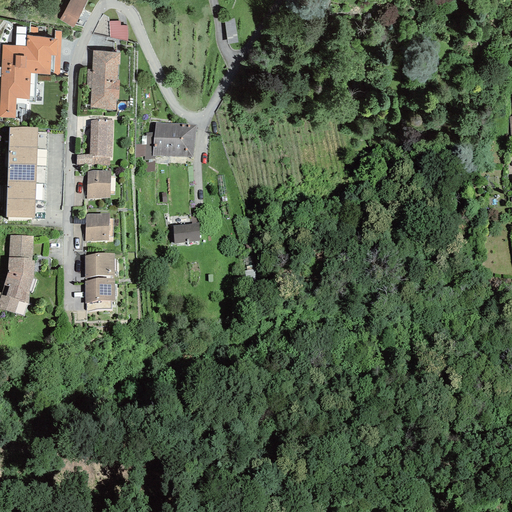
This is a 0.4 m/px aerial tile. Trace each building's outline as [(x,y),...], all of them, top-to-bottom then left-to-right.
[(69,0),(59,20),(73,28),(87,0),(86,0),(69,0)] [(235,16),(225,17),(229,41),(240,39),(235,16)] [(123,40),(127,41),(128,35),(127,26),(120,26),(120,21),(109,21),(110,37),(123,40)] [(25,46),(26,27),(16,26),(15,46),(25,46)] [(0,101),(0,117),(15,118),(21,119),(21,117),(26,118),(26,101),(35,102),(37,74),(59,76),(61,32),(54,31),(54,39),(37,36),(30,36),(27,35),(26,47),(25,46),(15,46),(3,45),(0,101)] [(120,65),(120,53),(93,51),(92,69),(87,69),(86,88),(91,88),(90,108),(97,108),(103,109),(116,110),(116,99),(119,99),(119,80),(117,80),(118,65),(120,65)] [(90,121),(89,154),(77,155),(76,165),(91,164),(91,166),(110,166),(110,157),(112,157),(113,121),(97,119),(90,121)] [(193,158),(196,125),(177,124),(155,123),(154,132),(146,133),(146,145),(135,145),(135,158),(144,157),(144,160),(146,160),(146,172),(155,171),(155,156),(193,158)] [(37,128),(10,127),(9,147),(36,147),(37,128)] [(36,147),(9,147),(8,164),(35,165),(36,147)] [(35,165),(8,164),(8,180),(35,181),(35,165)] [(87,172),(87,199),(110,198),(110,171),(92,170),(87,172)] [(35,181),(8,180),(7,199),(35,200),(35,181)] [(6,217),(34,218),(35,200),(7,199),(6,217)] [(86,215),(85,242),(108,241),(109,213),(88,214),(86,215)] [(173,226),(174,244),(199,241),(198,223),(192,224),(185,225),(173,226)] [(32,261),(33,236),(10,235),(8,272),(1,294),(0,293),(0,309),(24,316),(26,308),(27,306),(28,305),(29,304),(29,291),(33,277),(34,261),(32,261)] [(114,253),(84,256),(84,278),(114,275),(114,253)] [(114,279),(85,281),(84,304),(114,300),(114,279)]
